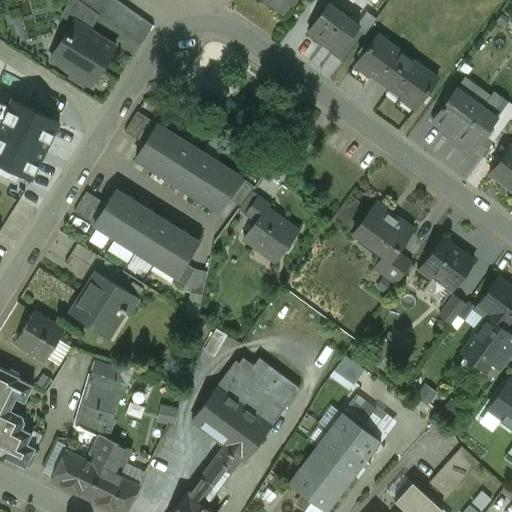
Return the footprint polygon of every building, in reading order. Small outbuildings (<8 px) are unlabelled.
[(101,15),(77,0),(72,0),(62,17),(73,23),(65,37),(70,40),(57,62),(93,84),(116,47),(91,31),(101,15)] [(154,25),(117,0),(77,0),(101,15),(142,44),(154,25)] [(292,0),(266,0),(283,12),(292,0)] [(358,27),(328,5),(308,32),(309,33),(309,32),(327,45),(327,43),(339,52),(338,54),(359,26),(358,27)] [(438,80),(423,69),(422,70),(392,47),(377,36),(355,66),(356,67),(356,66),(369,76),(369,77),(370,77),(372,74),(403,96),(401,100),(415,110),(415,111),(438,80)] [(478,115),(454,96),(458,90),(457,89),(434,121),(460,141),(459,142),(460,142),(464,137),(477,146),(472,151),(473,152),(497,121),(498,119),(497,118),(483,108),(478,115)] [(58,124),(12,101),(0,124),(0,162),(21,173),(31,178),(58,124)] [(511,107),(507,104),(497,118),(498,119),(497,121),(505,127),(511,117),(511,107)] [(157,125),(137,113),(124,133),(145,146),(157,125)] [(178,138),(157,125),(145,146),(136,160),(157,173),(178,138)] [(199,151),(178,138),(157,173),(177,186),(199,151)] [(511,148),(509,147),(489,175),(511,191),(511,148)] [(219,164),(199,151),(177,186),(197,199),(219,164)] [(21,173),(0,162),(0,177),(15,185),(21,173)] [(219,164),(197,199),(218,212),(240,177),(219,164)] [(245,181),(231,200),(241,207),(255,188),(245,181)] [(137,204),(116,191),(107,205),(94,226),(115,239),(137,204)] [(107,205),(86,193),(74,213),(94,226),(107,205)] [(281,222),(268,212),(272,206),(259,197),(246,215),(257,223),(246,238),(277,261),(299,232),(283,220),(281,222)] [(137,204),(115,239),(135,252),(157,217),(137,204)] [(413,230),(375,204),(353,235),(384,256),(376,268),(397,283),(410,263),(397,253),(413,230)] [(177,230),(157,217),(135,252),(156,264),(177,230)] [(177,230),(156,264),(177,278),(185,264),(198,243),(177,230)] [(473,263),(441,239),(418,271),(450,294),(473,263)] [(97,256),(77,244),(65,264),(84,276),(97,256)] [(177,278),(173,284),(183,290),(196,270),(185,264),(177,278)] [(207,273),(196,270),(190,293),(202,296),(207,273)] [(140,299),(99,274),(75,312),(93,323),(96,318),(110,327),(121,311),(129,316),(140,299)] [(511,319),(511,291),(497,280),(474,311),(487,320),(489,322),(492,316),(505,325),(501,331),(503,332),(504,331),(511,319)] [(453,323),(467,302),(454,293),(440,314),(453,323)] [(63,331),(34,313),(17,342),(45,359),(46,357),(57,340),(63,331)] [(487,320),(462,353),(486,371),(492,364),(501,353),(493,347),(503,332),(501,331),(505,325),(492,316),(489,322),(487,320)] [(511,336),(504,331),(503,332),(493,347),(501,353),(492,364),(502,371),(511,357),(511,336)] [(57,340),(46,357),(54,362),(64,345),(57,340)] [(365,371),(346,357),(336,370),(356,384),(365,371)] [(300,389),(259,359),(254,366),(243,358),(239,364),(236,361),(216,388),(270,429),(300,389)] [(119,369),(96,363),(79,419),(85,431),(100,438),(108,442),(118,406),(138,368),(121,363),(119,369)] [(18,377),(0,368),(0,456),(25,469),(35,449),(26,445),(31,434),(21,429),(23,425),(21,416),(9,410),(14,399),(23,403),(31,386),(17,379),(18,377)] [(511,430),(511,379),(510,379),(486,411),(511,430)] [(226,446),(189,494),(204,506),(241,457),(246,461),(270,429),(216,388),(192,420),(226,446)] [(162,406),(158,420),(175,424),(179,411),(162,406)] [(381,442),(343,413),(329,431),(367,460),(381,442)] [(367,460),(329,431),(316,449),(354,478),(367,460)] [(108,442),(100,438),(94,450),(108,458),(115,445),(108,442)] [(130,452),(115,445),(108,458),(119,463),(123,465),(130,452)] [(354,478),(316,449),(302,466),(340,495),(354,478)] [(461,449),(429,484),(446,499),(478,465),(461,449)] [(108,458),(94,450),(91,458),(94,459),(91,466),(102,471),(108,458)] [(91,466),(66,453),(52,482),(87,499),(102,471),(91,466)] [(119,463),(108,458),(102,471),(112,476),(119,463)] [(327,511),(340,495),(302,466),(288,484),(324,511),(327,511)] [(112,476),(102,471),(87,499),(113,511),(125,511),(138,488),(112,476)] [(400,511),(438,511),(440,510),(411,483),(394,501),(403,509),(400,511)] [(483,490),(472,503),(483,511),(493,498),(483,490)] [(187,493),(172,511),(211,511),(204,506),(189,494),(187,493)]
